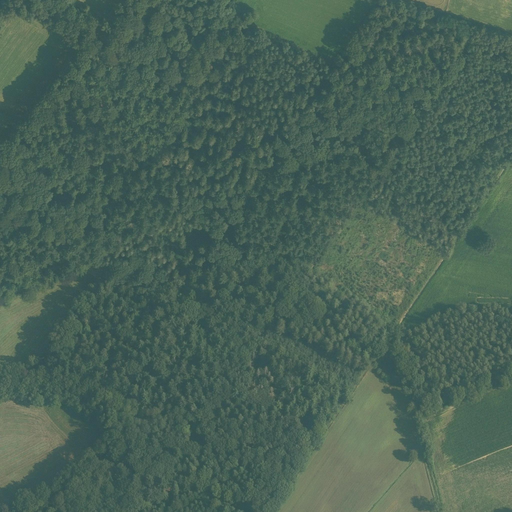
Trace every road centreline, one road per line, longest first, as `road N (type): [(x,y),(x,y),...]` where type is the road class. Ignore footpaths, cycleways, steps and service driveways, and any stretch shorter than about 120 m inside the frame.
road 1 (track): [(391,334),(440,511)]
road 2 (track): [(511,35),(394,0)]
